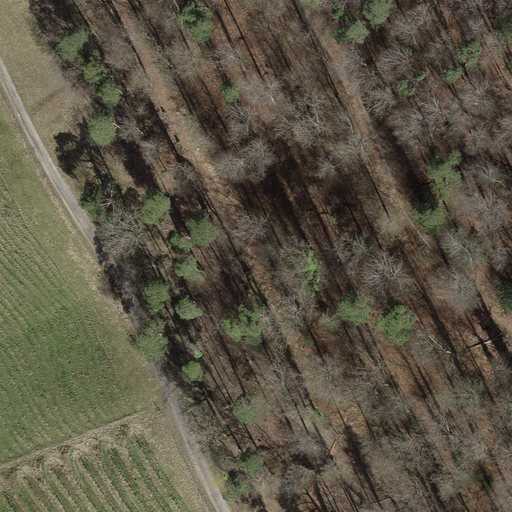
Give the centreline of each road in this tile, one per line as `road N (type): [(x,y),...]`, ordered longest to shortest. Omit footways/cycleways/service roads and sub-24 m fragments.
road 1 (track): [(0,66),(86,225),(221,511)]
road 2 (track): [(301,0),(355,79),(411,216),(511,324)]
